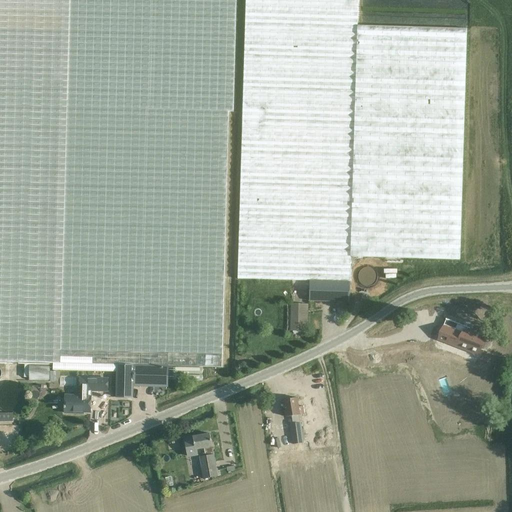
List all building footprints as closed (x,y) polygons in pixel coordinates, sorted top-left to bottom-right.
[(0,0),(0,361),(53,363),(53,371),(117,372),(116,398),(133,398),(134,386),(168,386),(168,366),(222,368),(229,112),(234,112),(236,0),(0,0)] [(309,301),(350,302),(350,282),(351,257),(385,258),(460,260),(467,29),(358,26),(358,0),(246,0),(246,11),(238,278),(310,280),(309,301)] [(382,272),(382,271),(381,269),(381,267),(380,265),(378,263),(376,262),(375,261),(373,260),(370,260),(368,260),(366,261),(364,262),(362,264),(361,265),(360,268),(359,271),(360,275),(361,277),(362,279),(364,280),(366,281),(370,282),(373,282),(375,281),(378,279),(380,277),(381,276),(382,272)] [(305,331),(306,304),(292,304),(291,330),(293,330),(293,332),(294,334),(297,334),(299,333),(299,331),(305,331)] [(446,319),(438,340),(460,348),(461,346),(479,353),(485,338),(467,331),(468,328),(446,319)] [(435,333),(420,334),(423,355),(438,353),(435,333)] [(50,365),(30,365),(29,381),(50,381),(50,365)] [(28,393),(27,390),(26,387),(25,384),(23,382),(21,380),(18,379),(16,378),(13,378),(10,378),(7,379),(5,380),(3,382),(1,385),(0,386),(0,398),(2,401),(3,403),(5,405),(7,406),(10,407),(13,407),(16,407),(18,406),(21,405),(23,403),(25,401),(26,399),(27,396),(28,393)] [(65,413),(78,413),(78,412),(91,412),(92,392),(108,392),(108,378),(79,378),(79,396),(65,395),(65,413)] [(298,397),(284,400),(286,417),(292,416),(293,423),(290,424),(293,444),(304,442),(301,422),(300,422),(299,415),(305,414),(304,406),(299,407),(298,397)] [(508,414),(508,413),(508,411),(507,409),(505,406),(503,405),(501,404),(498,404),(496,404),(494,405),(491,407),(489,409),(489,411),(489,413),(489,415),(489,417),(491,420),(494,422),(496,423),(498,423),(502,422),(505,420),(507,418),(508,416),(508,414)] [(0,421),(13,422),(13,413),(0,413),(0,421)] [(194,438),(185,439),(188,456),(198,454),(197,450),(204,448),(206,456),(200,457),(204,479),(218,476),(212,447),(213,447),(210,434),(194,437),(194,438)]
